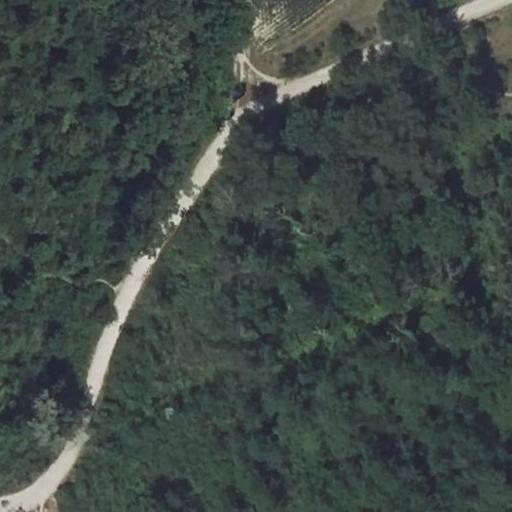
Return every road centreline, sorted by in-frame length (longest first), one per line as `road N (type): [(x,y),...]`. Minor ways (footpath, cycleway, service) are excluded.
road 1 (track): [(46,485),(511,270)]
road 2 (track): [(249,117),(179,201),(132,279),(77,442),(46,485)]
road 3 (track): [(499,0),(317,78),(249,117)]
